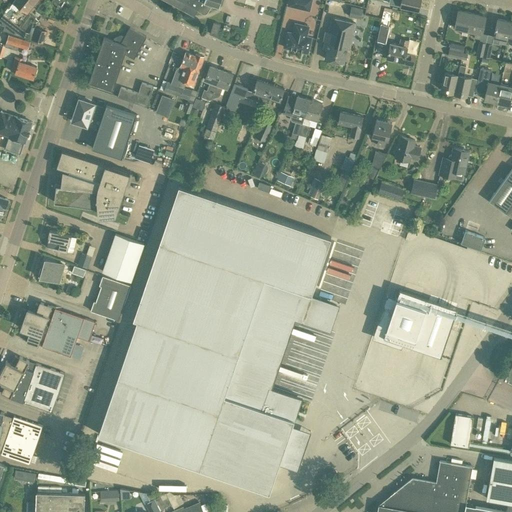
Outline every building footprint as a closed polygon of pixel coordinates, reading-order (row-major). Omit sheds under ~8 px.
[(37,0),(14,0),(13,2),(27,13),(37,0)] [(164,0),(194,16),(197,10),(203,14),(204,14),(205,14),(206,14),(207,13),(208,12),(212,5),(219,7),(221,0),(164,0)] [(309,10),(311,0),(289,0),(288,5),(309,10)] [(401,0),(400,6),(418,10),(420,0),(401,0)] [(360,19),(363,9),(351,6),(349,16),(360,19)] [(384,10),(381,24),(389,26),(392,12),(384,10)] [(481,34),(485,16),(458,10),(454,28),(462,30),(461,34),(467,36),(468,31),(475,32),(474,38),(480,39),(481,34)] [(350,48),(356,23),(332,17),(328,32),(326,31),(324,41),(329,42),(325,59),(344,63),(347,47),(350,48)] [(492,43),(499,44),(500,38),(507,39),(511,21),(497,18),(492,43)] [(217,36),(220,24),(214,22),(210,34),(217,36)] [(306,36),(308,27),(295,23),(293,33),(288,31),(284,47),(307,52),(311,37),(306,36)] [(385,43),(389,26),(381,24),(377,41),(385,43)] [(16,25),(10,33),(24,37),(26,32),(16,25)] [(134,59),(146,37),(130,27),(123,39),(121,37),(120,38),(117,39),(116,41),(103,37),(89,81),(92,82),(113,89),(124,54),(126,54),(134,59)] [(42,42),(46,31),(35,28),(31,39),(42,42)] [(27,49),(30,41),(8,34),(5,47),(17,51),(18,46),(27,49)] [(406,53),(409,40),(401,38),(399,45),(390,43),(387,58),(389,58),(388,60),(394,61),(394,59),(403,61),(403,63),(413,65),(415,55),(406,53)] [(482,57),(485,43),(478,42),(476,55),(482,57)] [(463,52),(464,46),(451,43),(449,50),(463,52)] [(485,43),(482,57),(489,58),(492,44),(485,43)] [(462,59),(463,53),(449,50),(447,56),(462,59)] [(191,63),(193,55),(186,52),(181,66),(183,67),(177,85),(184,88),(186,82),(193,64),(191,63)] [(193,64),(186,82),(193,85),(204,56),(196,54),(196,56),(193,55),(191,63),(193,64)] [(33,78),(37,67),(21,62),(22,59),(15,57),(11,71),(33,78)] [(454,92),(460,65),(454,64),(452,73),(445,72),(441,89),(454,92)] [(460,65),(454,92),(467,95),(470,77),(464,76),(466,66),(460,65)] [(216,83),(221,70),(210,66),(205,79),(211,82),(207,91),(213,93),(215,88),(214,88),(215,85),(216,83)] [(496,102),(500,84),(488,81),(490,70),(484,68),(481,83),(487,84),(484,99),(496,102)] [(207,91),(204,90),(202,97),(209,99),(219,96),(223,86),(227,87),(232,74),(221,70),(216,83),(215,85),(214,88),(215,88),(213,93),(207,91)] [(264,102),(270,84),(256,79),(252,91),(262,95),(260,101),(264,102)] [(147,107),(153,86),(142,82),(138,92),(121,87),(117,97),(147,107)] [(173,94),(177,85),(167,82),(164,90),(173,94)] [(243,98),(247,87),(234,82),(225,107),(234,111),(240,97),(243,98)] [(270,84),(264,102),(268,103),(270,97),(281,101),(285,89),(270,84)] [(511,86),(500,84),(496,102),(508,105),(511,90),(511,86)] [(191,91),(184,88),(177,85),(173,94),(188,99),(191,91)] [(168,117),(175,99),(162,94),(156,110),(155,112),(168,117)] [(287,100),(283,112),(291,115),(290,118),(291,121),(295,122),(292,133),(299,135),(310,99),(297,96),(295,102),(287,100)] [(196,97),(193,106),(202,109),(205,100),(196,97)] [(94,103),(79,98),(79,99),(72,121),(87,126),(90,117),(101,120),(105,108),(94,104),(94,103)] [(192,108),(194,101),(187,99),(185,105),(184,110),(183,111),(190,113),(192,108)] [(310,99),(299,135),(306,137),(310,121),(309,121),(310,117),(317,120),(322,103),(310,99)] [(212,142),(219,121),(225,106),(215,103),(205,130),(203,129),(202,134),(205,135),(203,139),(212,142)] [(121,157),(122,158),(136,114),(106,104),(105,108),(101,120),(92,148),(121,157)] [(6,143),(23,149),(32,122),(0,111),(0,133),(9,136),(6,143)] [(358,136),(363,116),(340,111),(338,122),(352,125),(350,134),(358,136)] [(387,140),(391,123),(376,119),(372,136),(378,137),(376,144),(384,146),(386,139),(387,140)] [(265,142),(272,126),(262,122),(255,138),(265,142)] [(324,163),(331,138),(321,134),(313,160),(324,163)] [(420,148),(413,146),(415,140),(401,136),(398,148),(396,147),(394,153),(396,153),(395,158),(409,162),(410,157),(417,159),(420,148)] [(309,144),(315,146),(318,140),(309,137),(308,143),(309,144)] [(463,173),(468,151),(453,148),(451,159),(443,157),(439,174),(449,176),(451,170),(463,173)] [(130,173),(62,150),(57,166),(69,170),(64,185),(56,184),(54,202),(97,207),(98,216),(116,215),(125,189),(130,173)] [(379,168),(387,153),(375,150),(372,165),(379,168)] [(261,177),(266,164),(259,161),(254,174),(261,177)] [(373,178),(377,169),(371,166),(367,175),(373,178)] [(511,167),(489,200),(511,216),(511,228),(511,229),(511,228),(511,167)] [(337,188),(345,190),(350,172),(341,170),(337,188)] [(282,172),(276,184),(289,190),(294,177),(282,172)] [(434,198),(437,184),(413,178),(410,193),(420,195),(420,196),(433,199),(433,198),(434,198)] [(325,182),(318,179),(315,186),(311,185),(307,194),(317,198),(325,182)] [(268,192),(270,185),(259,182),(257,188),(268,192)] [(401,200),(404,189),(381,182),(378,192),(401,200)] [(137,320),(99,433),(269,492),(294,419),(295,419),(302,397),(272,387),(295,318),(304,292),(310,294),(312,294),(331,237),(179,185),(133,319),(137,320)] [(68,252),(72,236),(59,233),(59,232),(50,230),(48,240),(47,247),(68,252)] [(480,249),(485,237),(465,230),(461,242),(480,249)] [(131,281),(144,243),(116,233),(103,271),(131,281)] [(81,255),(78,265),(88,268),(91,257),(86,256),(82,254),(81,255)] [(59,282),(64,265),(43,259),(38,276),(59,282)] [(83,277),(86,270),(74,266),(72,273),(83,277)] [(119,320),(131,285),(103,275),(99,285),(101,286),(96,301),(94,301),(91,310),(119,320)] [(399,288),(381,340),(400,347),(402,342),(440,356),(456,308),(399,288)] [(25,319),(77,337),(78,337),(89,341),(95,322),(84,318),(55,308),(41,303),(40,304),(36,302),(33,311),(28,309),(25,319)] [(71,356),(77,337),(25,319),(21,328),(26,330),(23,338),(28,340),(27,341),(37,344),(39,338),(44,340),(42,346),(71,356)] [(65,373),(36,363),(36,364),(20,356),(19,357),(15,355),(11,363),(6,361),(0,372),(0,380),(1,381),(0,383),(0,390),(2,391),(1,392),(10,397),(29,404),(52,412),(65,373)] [(511,362),(503,379),(511,383),(511,362)] [(0,434),(36,445),(43,426),(14,416),(13,418),(4,415),(4,413),(0,411),(0,434)] [(469,447),(474,416),(455,414),(450,444),(469,447)] [(30,464),(36,445),(0,434),(0,451),(1,452),(1,454),(30,464)] [(511,502),(511,460),(494,457),(486,498),(511,502)] [(475,479),(476,470),(472,469),(472,466),(440,461),(436,482),(412,477),(378,504),(377,511),(511,511),(465,503),(470,478),(475,479)] [(26,472),(16,470),(14,478),(24,480),(26,472)] [(130,489),(120,487),(120,499),(130,499),(130,489)] [(119,501),(119,490),(109,490),(109,501),(119,501)] [(83,511),(85,493),(36,492),(36,501),(27,501),(26,511),(83,511)] [(162,500),(160,496),(154,499),(160,510),(171,504),(168,497),(162,500)] [(148,511),(160,511),(160,510),(154,499),(144,503),(148,511)] [(203,511),(200,502),(184,509),(183,507),(171,511),(203,511)]
